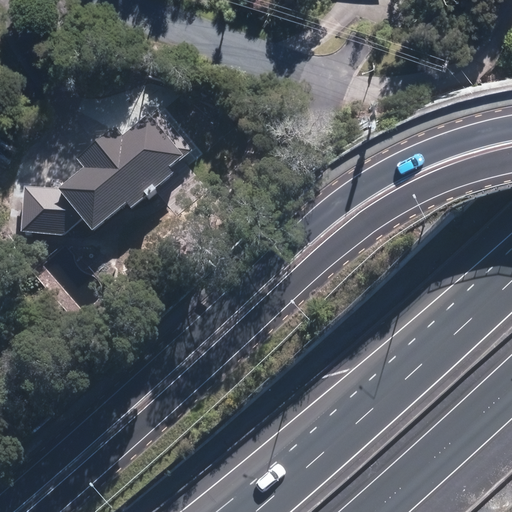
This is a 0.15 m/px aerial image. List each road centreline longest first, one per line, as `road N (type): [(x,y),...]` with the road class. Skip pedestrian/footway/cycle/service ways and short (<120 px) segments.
road 1 (secondary): [(0,505),(339,204),(439,148),(511,129)]
road 2 (tertiary): [(511,160),(421,189),(341,242),(42,511)]
road 3 (motorway): [(256,511),(511,277)]
road 4 (residential): [(333,88),(130,0)]
road 5 (motorway): [(511,384),(372,511)]
